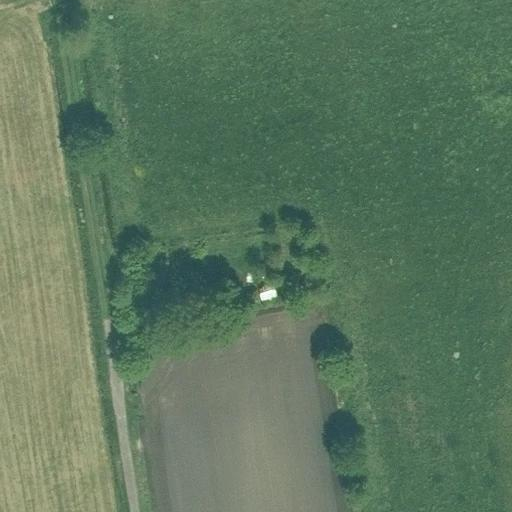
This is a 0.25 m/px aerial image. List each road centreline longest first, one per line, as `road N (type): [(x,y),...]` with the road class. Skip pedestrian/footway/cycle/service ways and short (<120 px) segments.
road 1 (track): [(112,365),(55,0)]
road 2 (unclassified): [(134,511),(112,365)]
